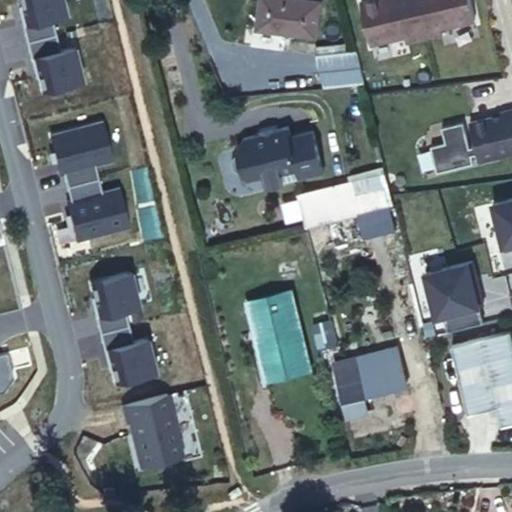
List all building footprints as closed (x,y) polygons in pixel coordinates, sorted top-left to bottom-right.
[(22,24),(27,40),(55,33),(51,17),(65,14),(61,0),(19,0),(25,23),(22,24)] [(300,34),(304,0),(249,0),(246,27),(300,34)] [(420,38),(411,0),(357,0),(366,41),(401,34),(403,41),(420,38)] [(411,0),(420,38),(436,35),(435,27),(471,20),(466,0),(411,0)] [(59,50),(55,33),(27,40),(31,58),(34,57),(42,90),(82,80),(74,47),(59,50)] [(358,79),(352,50),(310,52),(317,80),(358,79)] [(484,120),(462,125),(466,148),(460,149),(455,124),(433,128),(436,143),(422,146),(427,173),(464,166),(462,157),(468,156),(470,164),(511,155),(511,119),(511,113),(493,116),(494,121),(484,123),(484,120)] [(63,171),(67,185),(98,177),(94,163),(111,159),(102,121),(50,134),(59,172),(63,171)] [(293,131),(291,123),(247,132),(240,143),(241,148),(239,148),(234,156),(236,164),(243,169),(246,169),(246,173),(251,173),(252,177),(268,174),(271,169),(276,168),(284,172),(301,169),(302,175),(325,170),(316,127),(293,131)] [(271,169),(268,174),(270,185),(286,182),(284,172),(276,168),(271,169)] [(101,192),(98,177),(67,185),(70,200),(66,200),(76,239),(128,226),(118,188),(101,192)] [(388,206),(385,186),(356,192),(354,179),(301,190),(308,223),(312,222),(358,212),(388,206)] [(505,248),(511,246),(511,197),(494,201),(505,248)] [(388,206),(358,212),(359,218),(326,223),(331,250),(350,246),(350,240),(392,231),(388,206)] [(443,313),(447,329),(483,321),(479,305),(472,278),(476,277),(472,260),(425,271),(436,315),(443,313)] [(95,314),(99,331),(128,324),(124,308),(138,305),(130,271),(90,281),(98,314),(95,314)] [(285,289),(255,295),(262,329),(248,332),(255,367),(300,358),(285,289)] [(255,295),(241,298),(248,332),(262,329),(255,295)] [(331,315),(313,319),(319,346),(337,342),(331,315)] [(132,341),(128,324),(99,331),(104,349),(107,349),(115,381),(155,371),(146,338),(132,341)] [(511,334),(510,326),(452,341),(470,408),(498,401),(504,426),(511,423),(511,334)] [(402,377),(397,345),(336,356),(345,403),(363,401),(361,385),(402,377)] [(302,367),(300,358),(255,367),(257,376),(302,367)] [(164,391),(124,400),(137,460),(177,452),(164,391)]
